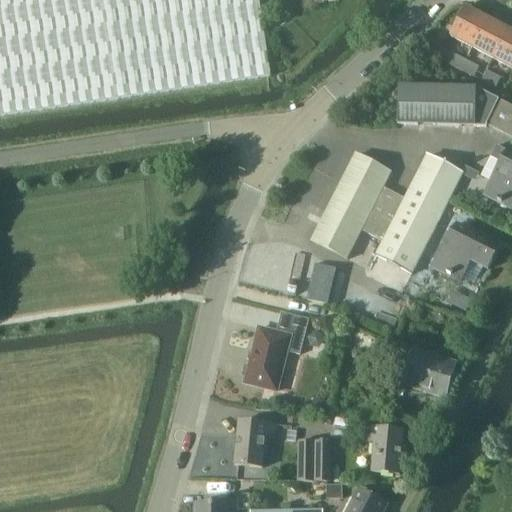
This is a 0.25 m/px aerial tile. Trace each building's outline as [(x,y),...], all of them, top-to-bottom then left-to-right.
[(0,0),(0,117),(269,78),(256,0),(0,0)] [(450,37),(460,43),(472,49),(487,20),(465,8),(450,37)] [(509,31),(487,20),(472,49),(494,60),(509,31)] [(511,69),(511,32),(509,31),(494,60),(511,69)] [(436,45),(431,55),(461,70),(466,61),(454,55),(436,45)] [(479,67),(466,61),(461,70),(474,77),(479,67)] [(482,82),(495,88),(500,79),(487,72),(482,82)] [(485,128),(486,124),(498,101),(477,90),(399,88),(398,127),(476,128),(485,128)] [(511,105),(499,99),(498,101),(486,124),(511,137),(511,105)] [(511,200),(511,152),(507,150),(507,151),(497,146),(481,177),(493,183),(486,197),(508,208),(511,200)] [(361,231),(383,242),(404,200),(383,189),(391,174),(355,156),(312,241),(347,259),(361,231)] [(412,274),(449,203),(463,174),(427,156),(412,184),(404,200),(383,242),(376,256),(377,257),(412,274)] [(468,259),(488,269),(500,247),(457,224),(445,247),(446,248),(436,268),(457,280),(468,259)] [(328,305),(336,270),(316,265),(308,301),(328,305)] [(452,291),(446,302),(466,312),(472,302),(452,291)] [(246,380),(245,384),(277,392),(287,352),(300,355),(309,320),(282,313),(277,333),(259,329),(250,365),(245,366),(242,376),(246,380)] [(457,363),(425,354),(427,347),(415,344),(403,387),(447,399),(457,363)] [(314,399),(312,408),(326,411),(328,402),(314,399)] [(265,440),(275,441),(277,426),(239,422),(235,467),(262,469),(265,440)] [(372,474),(400,477),(404,432),(366,429),(365,444),(374,444),(372,474)] [(299,443),(298,481),(298,482),(314,482),(315,443),(299,443)] [(331,443),(315,443),(314,482),(331,483),(331,443)] [(328,501),(342,500),(342,488),(327,488),(328,501)] [(360,491),(349,511),(383,511),(387,505),(360,491)]
